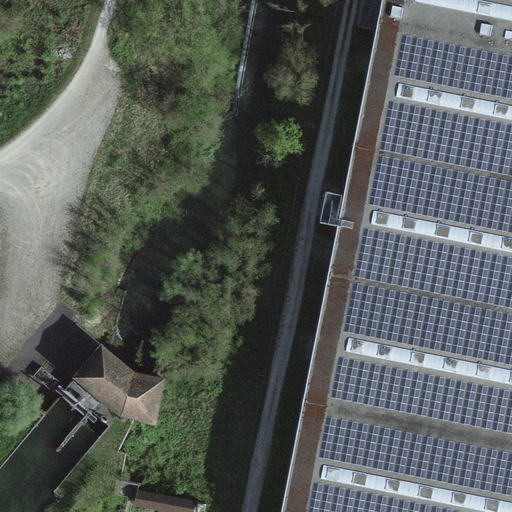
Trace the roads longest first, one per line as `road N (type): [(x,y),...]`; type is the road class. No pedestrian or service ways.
road 1 (track): [(249,511),(351,0)]
road 2 (track): [(109,0),(44,169)]
